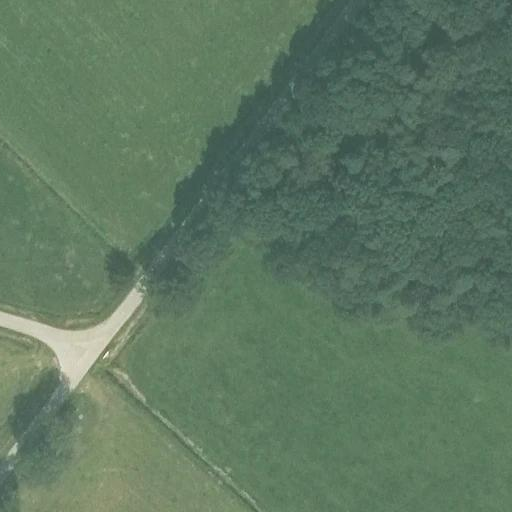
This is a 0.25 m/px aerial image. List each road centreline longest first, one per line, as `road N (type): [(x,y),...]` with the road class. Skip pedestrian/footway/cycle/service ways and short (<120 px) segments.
road 1 (unclassified): [(94,350),(356,0)]
road 2 (unclassified): [(0,474),(94,350)]
